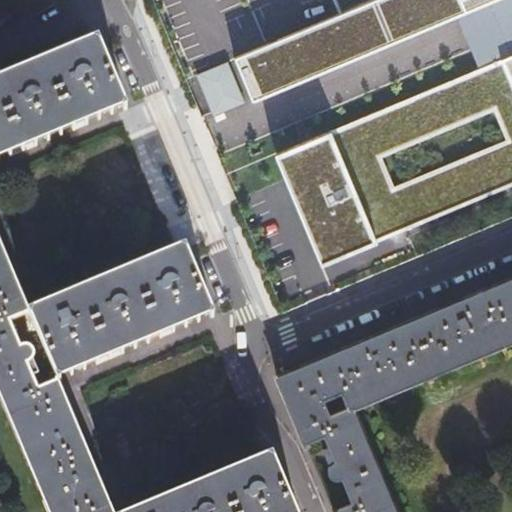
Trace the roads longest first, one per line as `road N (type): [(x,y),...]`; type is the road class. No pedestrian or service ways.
road 1 (residential): [(109,0),(245,317),(251,357)]
road 2 (residential): [(251,357),(511,240)]
road 3 (residential): [(251,357),(249,376),(314,511)]
